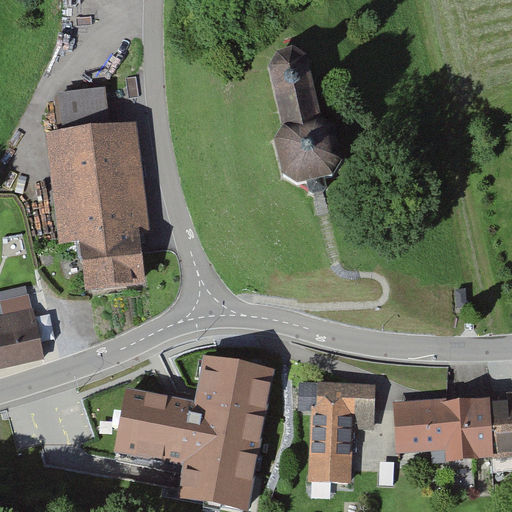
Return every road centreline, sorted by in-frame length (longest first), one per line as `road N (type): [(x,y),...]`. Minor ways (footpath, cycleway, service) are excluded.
road 1 (residential): [(154,0),(163,147),(209,308)]
road 2 (tertiary): [(511,348),(364,343),(209,308)]
road 3 (tertiary): [(209,308),(0,392)]
